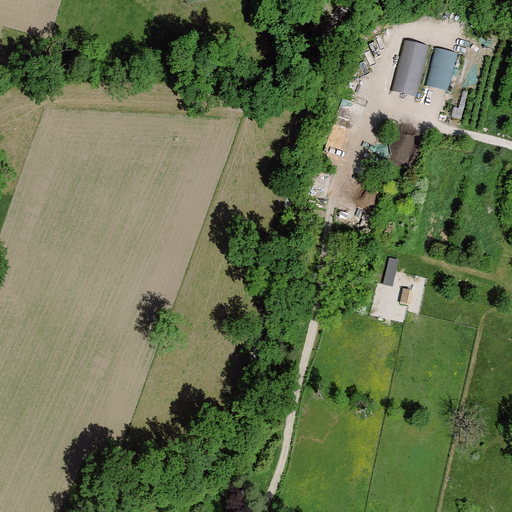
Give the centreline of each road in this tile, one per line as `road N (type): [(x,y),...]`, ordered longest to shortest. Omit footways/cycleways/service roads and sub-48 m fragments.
road 1 (track): [(358,0),(329,32),(279,270),(229,436),(205,466),(129,485),(104,511)]
road 2 (track): [(260,511),(315,330),(334,194),(367,118),(393,103),(412,123),(511,145)]
